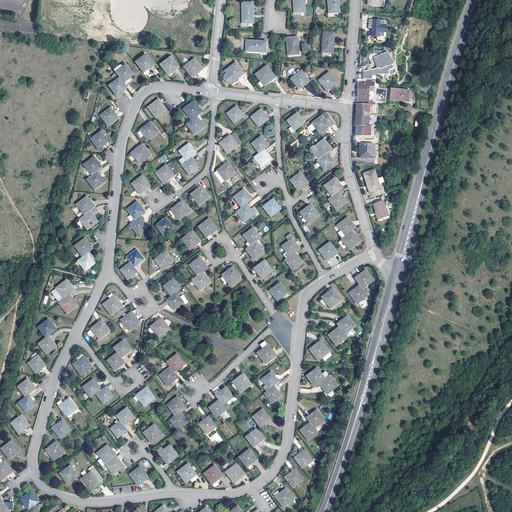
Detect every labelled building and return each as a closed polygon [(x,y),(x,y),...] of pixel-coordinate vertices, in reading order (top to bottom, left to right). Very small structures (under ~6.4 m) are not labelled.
[(57,0),(55,27),(74,29),(75,18),(80,18),(80,27),(93,29),(95,0),(57,0)] [(304,4),(303,0),(292,0),(294,14),(305,13),(304,4)] [(339,5),(338,0),(328,0),(328,13),(339,13),(339,5)] [(253,4),(242,4),(243,24),(253,24),(253,16),(253,4)] [(371,32),(370,32),(367,32),(367,36),(378,37),(383,38),(384,34),(385,34),(386,32),(384,29),(385,26),(385,22),(369,20),(368,27),(371,27),(372,27),(372,30),(371,32)] [(332,53),(334,34),(323,33),(321,53),(332,53)] [(384,42),(385,34),(384,34),(383,38),(378,37),(377,41),(384,42)] [(299,55),(297,37),(288,38),(286,38),(288,56),(299,55)] [(260,43),(247,42),(246,53),(266,54),(267,44),(260,43)] [(393,76),(398,74),(396,66),(396,65),(394,63),(392,54),(378,57),(381,67),(366,72),(365,80),(375,80),(375,77),(378,77),(378,75),(393,76)] [(146,56),(135,64),(145,77),(150,74),(148,71),(154,66),(146,56)] [(159,66),(169,79),(174,76),(172,73),(177,69),(169,58),(159,66)] [(194,61),(184,68),(194,82),(198,79),(196,75),(202,71),(194,61)] [(227,74),(225,75),(224,78),(227,82),(231,83),(240,76),(244,73),(236,62),(225,70),(227,74)] [(119,79),(126,88),(133,83),(130,79),(134,76),(126,65),(115,73),(120,78),(119,79)] [(265,86),(272,81),(274,84),(279,81),(268,67),(257,75),(265,86)] [(310,83),(302,72),(292,80),(300,90),(310,83)] [(338,84),(330,74),(320,81),(328,91),(338,84)] [(126,88),(119,79),(109,87),(116,97),(122,93),(127,89),(126,88)] [(367,102),(372,102),(373,83),(368,83),(368,84),(359,84),(358,101),(367,102)] [(409,93),(388,90),(387,100),(402,102),(403,100),(408,101),(409,93)] [(149,108),(156,119),(167,111),(163,106),(162,104),(165,102),(162,98),(149,108)] [(184,111),(192,121),(198,116),(199,115),(202,113),(198,108),(195,103),(184,111)] [(357,116),(375,116),(376,106),(371,105),(367,105),(358,105),(357,116)] [(118,111),(114,106),(101,117),(108,127),(119,119),(115,114),(114,113),(118,111)] [(240,111),(237,107),(227,114),(235,124),(245,117),(240,111)] [(264,115),(261,111),(252,118),(259,128),(269,120),(264,115)] [(292,133),(305,123),(297,114),(288,121),(292,127),(289,129),(292,133)] [(313,124),(320,133),(334,123),(328,114),(326,114),(313,124)] [(202,122),(201,121),(198,116),(192,121),(187,125),(196,136),(206,128),(202,122)] [(375,116),(357,116),(356,127),(375,127),(375,116)] [(141,131),(148,142),(159,134),(151,124),(141,131)] [(375,127),(356,127),(355,137),(374,137),(375,127)] [(102,133),(92,141),(100,151),(110,143),(102,133)] [(222,138),(218,142),(228,155),(242,144),(234,134),(226,140),(224,141),(222,138)] [(252,145),(259,155),(264,151),(266,149),(269,147),(264,141),(262,138),(252,145)] [(326,153),(331,149),(328,145),(324,139),(314,147),(321,157),(326,153)] [(194,156),(197,154),(190,145),(180,152),(188,161),(193,158),(192,158),(194,156)] [(368,145),(360,145),(360,158),(374,159),(375,145),(374,145),(368,145)] [(151,158),(143,147),(133,155),(141,166),(151,158)] [(259,155),(252,160),(257,166),(259,165),(262,169),(272,162),(268,155),(267,155),(264,151),(259,155)] [(322,157),(316,161),(324,171),(334,164),(326,153),(321,157),(322,157)] [(99,171),(103,168),(98,162),(95,158),(85,166),(92,176),(98,172),(99,171)] [(196,163),(196,162),(193,158),(188,161),(188,162),(183,166),(191,176),(201,169),(196,163)] [(168,166),(158,174),(168,187),(172,184),(170,181),(171,180),(176,176),(181,173),(173,162),(168,166)] [(228,164),(218,172),(225,182),(226,182),(237,175),(228,164)] [(378,171),(367,174),(373,193),(384,190),(378,171)] [(92,176),(88,180),(96,191),(106,183),(102,177),(101,176),(98,172),(92,176)] [(221,185),(225,182),(218,172),(214,175),(221,185)] [(300,173),(290,181),(297,191),(303,187),(308,183),(300,173)] [(151,187),(143,176),(133,184),(142,198),(147,195),(145,192),(146,191),(151,187)] [(324,186),(332,197),(339,192),(342,189),(334,178),(324,186)] [(210,199),(202,188),(196,192),(191,196),(199,207),(210,199)] [(234,198),(242,208),(247,204),(249,203),(253,200),(248,195),(245,190),(234,198)] [(332,197),(328,200),(336,210),(347,203),(342,197),(339,192),(332,197)] [(77,206),(85,216),(90,212),(95,208),(91,203),(87,198),(77,206)] [(278,204),(274,199),(264,207),(272,218),(282,210),(278,204)] [(377,205),(380,213),(381,217),(382,216),(384,221),(393,218),(387,202),(377,205)] [(135,221),(140,217),(141,215),(145,213),(141,208),(138,203),(127,211),(135,221)] [(178,206),(172,210),(180,221),(190,214),(182,203),(178,206)] [(242,209),(237,212),(245,223),(256,215),(251,209),(250,208),(247,204),(242,208),(242,209)] [(305,209),(299,213),(307,224),(318,216),(310,205),(305,209)] [(98,223),(96,220),(95,218),(94,217),(96,216),(99,214),(95,208),(90,212),(85,216),(85,217),(80,221),(84,226),(88,231),(98,223)] [(138,236),(148,228),(144,223),(143,221),(140,217),(135,221),(129,225),(138,236)] [(337,225),(345,236),(352,231),(351,231),(355,228),(347,218),(337,225)] [(175,229),(167,219),(162,222),(156,227),(164,237),(175,229)] [(199,228),(209,242),(213,239),(213,238),(211,235),(217,231),(209,220),(199,228)] [(256,242),(261,239),(254,229),(244,237),(249,242),(252,246),(256,243),(255,243),(256,242)] [(345,237),(341,239),(349,250),(360,242),(352,231),(345,236),(345,237)] [(201,243),(193,232),(182,240),(190,250),(201,243)] [(75,248),(83,258),(88,254),(89,253),(88,253),(89,252),(93,250),(89,245),(85,240),(75,248)] [(282,248),(290,258),(295,254),(299,250),(292,240),(282,248)] [(250,248),(247,251),(254,261),(264,253),(256,242),(255,243),(256,243),(252,246),(251,247),(252,247),(250,248)] [(327,261),(337,254),(329,243),(319,251),(327,261)] [(127,258),(131,263),(134,268),(140,264),(144,260),(137,250),(127,258)] [(158,265),(163,271),(174,262),(166,250),(154,259),(158,265)] [(83,258),(79,261),(87,272),(97,265),(95,260),(93,260),(92,259),(91,258),(88,254),(83,258)] [(297,258),(295,254),(290,258),(285,262),(293,272),(302,265),(297,258)] [(209,267),(201,257),(190,265),(199,276),(204,272),(203,271),(209,267)] [(265,259),(252,269),(256,275),(259,273),(264,279),(274,271),(265,259)] [(131,263),(121,270),(129,280),(138,273),(134,268),(131,263)] [(234,266),(224,274),(232,284),(242,277),(234,266)] [(360,275),(355,279),(360,286),(361,288),(364,288),(373,281),(365,271),(360,275)] [(199,276),(194,279),(201,290),(212,282),(204,272),(199,276)] [(172,297),(177,293),(177,292),(182,288),(175,279),(165,287),(168,291),(172,297)] [(70,294),(74,290),(71,286),(67,281),(57,289),(52,292),(60,303),(65,299),(64,299),(70,294)] [(280,282),(267,292),(270,296),(273,294),(278,300),(288,292),(280,282)] [(354,290),(351,292),(359,302),(369,294),(364,288),(361,288),(360,286),(354,290)] [(343,299),(335,289),(329,293),(321,299),(325,303),(328,301),(333,307),(343,299)] [(172,297),(168,300),(175,310),(185,302),(177,293),(172,297)] [(65,299),(60,303),(68,313),(78,305),(73,299),(70,294),(64,299),(65,299)] [(115,295),(104,303),(112,315),(123,307),(115,295)] [(134,310),(122,319),(130,330),(139,323),(136,318),(135,316),(137,314),(134,310)] [(343,319),(338,322),(341,326),(341,327),(346,333),(357,325),(349,315),(343,319)] [(49,335),(56,329),(53,325),(49,319),(39,327),(46,338),(49,335)] [(157,323),(151,327),(159,337),(170,330),(168,326),(164,322),(162,319),(157,323)] [(103,320),(92,328),(99,339),(110,331),(103,320)] [(345,334),(346,333),(341,327),(335,331),(330,334),(338,344),(348,337),(345,334)] [(57,346),(49,335),(46,338),(47,338),(40,344),(47,354),(57,346)] [(124,340),(114,347),(118,352),(117,353),(121,357),(126,354),(131,350),(124,340)] [(323,340),(312,348),(320,359),(331,351),(323,340)] [(267,342),(263,345),(265,348),(259,352),(266,364),(277,356),(273,350),(267,342)] [(121,358),(121,357),(117,353),(107,360),(115,370),(121,366),(125,363),(121,358)] [(46,365),(39,355),(29,363),(37,372),(46,365)] [(178,355),(168,362),(171,366),(170,367),(171,367),(175,372),(180,368),(185,364),(178,355)] [(85,357),(74,364),(82,375),(92,367),(85,357)] [(173,382),(179,378),(174,373),(175,372),(171,367),(161,375),(168,385),(173,382)] [(313,381),(316,385),(321,382),(327,378),(332,374),(328,369),(323,372),(320,368),(309,375),(313,381)] [(263,380),(270,389),(275,386),(280,382),(276,377),(273,372),(263,380)] [(327,378),(321,382),(326,388),(329,393),(340,385),(332,374),(327,378)] [(240,378),(234,383),(242,393),(252,386),(244,375),(240,378)] [(28,394),(35,389),(28,379),(17,387),(25,397),(28,395),(28,394)] [(95,393),(96,393),(101,390),(97,385),(94,380),(83,387),(90,397),(95,393)] [(101,390),(96,393),(104,404),(114,397),(110,391),(107,386),(101,390)] [(270,389),(265,394),(273,404),(283,396),(278,390),(275,386),(270,389)] [(141,391),(136,395),(144,406),(155,398),(147,387),(141,391)] [(226,389),(216,396),(220,401),(223,406),(233,398),(226,389)] [(35,405),(28,395),(25,397),(19,403),(25,412),(35,405)] [(176,415),(182,411),(186,408),(182,402),(179,398),(168,405),(176,415)] [(60,401),(57,404),(67,417),(77,409),(69,399),(65,402),(62,404),(60,401)] [(223,406),(220,401),(210,408),(216,418),(227,410),(223,406)] [(121,422),(124,426),(129,423),(134,419),(127,409),(117,417),(121,421),(121,422)] [(318,409),(309,416),(312,421),(312,422),(316,427),(326,420),(318,409)] [(264,410),(254,417),(263,430),(268,427),(265,424),(267,423),(271,420),(264,410)] [(185,415),(182,411),(176,415),(171,419),(180,430),(190,423),(185,415)] [(30,426),(22,416),(12,423),(20,434),(26,429),(30,426)] [(218,427),(210,417),(200,425),(207,435),(218,427)] [(54,422),(50,425),(60,439),(70,431),(63,421),(58,424),(56,425),(54,422)] [(123,435),(128,432),(124,427),(124,426),(121,422),(110,429),(118,439),(123,435)] [(316,427),(312,422),(306,427),(302,430),(310,439),(319,432),(316,428),(316,427)] [(155,425),(145,433),(152,444),(163,436),(155,425)] [(247,437),(256,450),(260,447),(259,444),(264,440),(257,430),(247,437)] [(13,441),(2,448),(12,462),(17,459),(14,456),(16,454),(20,451),(13,441)] [(52,445),(46,450),(54,460),(64,452),(57,442),(52,445)] [(171,445),(160,453),(164,459),(168,464),(178,456),(171,445)] [(101,467),(105,464),(116,456),(112,451),(108,446),(97,454),(101,459),(97,461),(101,467)] [(251,450),(240,457),(250,471),(254,468),(252,465),(253,464),(258,460),(251,450)] [(298,452),(294,455),(304,468),(314,461),(306,451),(302,454),(300,455),(298,452)] [(5,461),(4,462),(2,459),(4,458),(3,457),(3,456),(2,456),(1,455),(0,454),(0,475),(3,479),(7,476),(13,471),(5,461)] [(119,461),(116,456),(105,464),(113,475),(124,467),(119,461)] [(189,464),(178,472),(186,483),(192,479),(197,475),(189,464)] [(227,473),(236,486),(240,483),(238,480),(240,479),(244,475),(237,465),(227,473)] [(91,473),(81,481),(91,494),(95,491),(93,487),(103,480),(94,466),(89,470),(91,473)] [(216,466),(205,474),(215,487),(219,484),(217,481),(223,477),(216,466)] [(78,477),(71,467),(60,474),(68,484),(73,481),(78,477)] [(141,467),(130,475),(138,485),(140,488),(144,485),(142,482),(143,481),(148,477),(141,467)] [(288,471),(284,474),(294,487),(304,479),(297,469),(290,473),(288,471)] [(279,490),(275,493),(284,506),(295,499),(288,489),(281,493),(279,490)] [(35,504),(40,501),(36,497),(32,491),(21,498),(29,509),(35,505),(35,504)]
